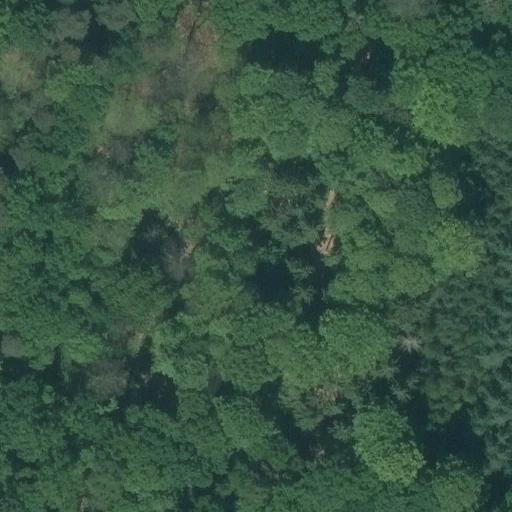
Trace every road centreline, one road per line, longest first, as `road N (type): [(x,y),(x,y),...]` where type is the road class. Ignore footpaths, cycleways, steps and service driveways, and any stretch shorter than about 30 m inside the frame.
road 1 (unclassified): [(0,380),(511,509)]
road 2 (unclassified): [(236,0),(511,70)]
